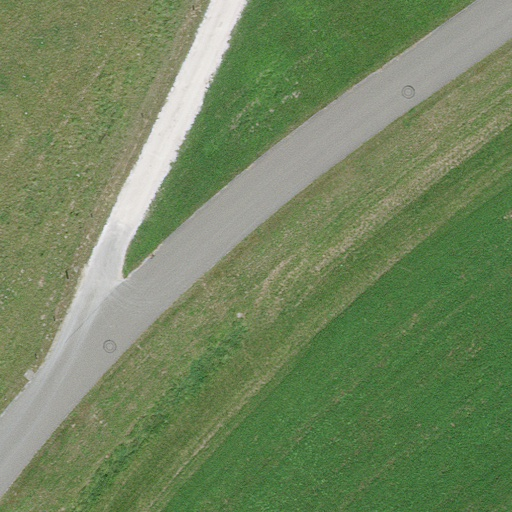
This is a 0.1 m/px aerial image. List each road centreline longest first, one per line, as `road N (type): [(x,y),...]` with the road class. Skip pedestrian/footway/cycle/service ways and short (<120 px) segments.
road 1 (unclassified): [(0,462),(102,342),(276,177),(511,9)]
road 2 (track): [(221,0),(102,277),(102,342)]
